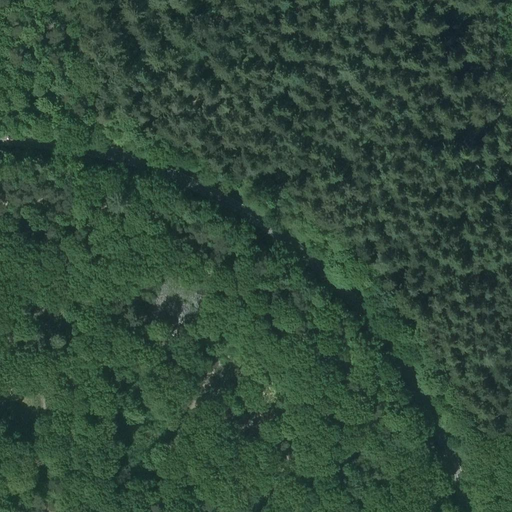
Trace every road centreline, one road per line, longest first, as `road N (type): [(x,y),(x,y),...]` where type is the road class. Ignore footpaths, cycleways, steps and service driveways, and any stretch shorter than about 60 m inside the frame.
road 1 (tertiary): [(467,511),(441,435),(402,364),(343,290),(287,240),(211,192),(145,164),(0,139)]
road 2 (track): [(366,497),(369,464),(330,399),(312,349),(263,305),(162,249),(0,212)]
road 3 (track): [(366,497),(279,440),(190,359),(126,316),(76,297)]
road 4 (track): [(84,148),(80,0)]
road 5 (track): [(175,511),(165,471),(209,378)]
